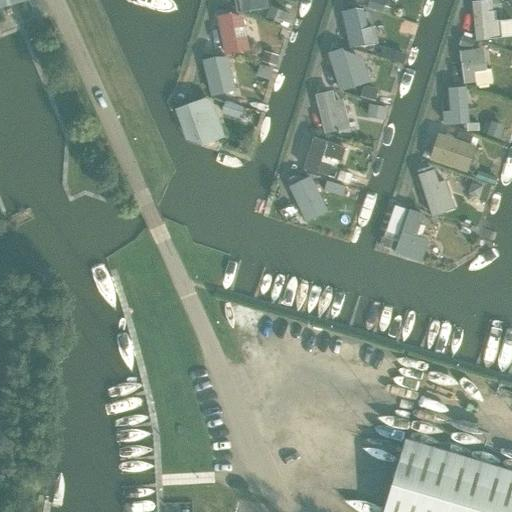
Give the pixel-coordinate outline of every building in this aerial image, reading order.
[(234,0),(236,13),(268,8),(266,0),(234,0)] [(487,0),(471,2),(474,41),(502,39),(500,20),(489,21),(487,0)] [(356,8),(340,12),(348,47),(376,43),(373,27),(366,28),(363,10),(356,8)] [(230,13),(216,16),(224,56),(248,51),(242,18),(230,13)] [(483,48),(459,51),(464,84),(474,82),(475,87),(492,84),(490,69),(486,70),(483,48)] [(342,49),(328,53),(340,91),(367,82),(358,55),(343,54),(342,49)] [(214,57),(201,61),(211,98),(236,91),(227,58),(214,57)] [(469,123),(466,87),(448,88),(450,111),(442,112),(442,123),(448,125),(469,123)] [(332,91),(315,95),(324,134),(349,128),(342,99),(334,101),(332,91)] [(213,105),(204,99),(174,109),(185,140),(203,145),(224,137),(213,105)] [(476,146),(438,133),(429,160),(467,173),(476,146)] [(345,148),(313,138),(303,170),(316,174),(322,156),(340,162),(345,148)] [(434,170),(418,175),(431,218),(445,213),(444,211),(454,208),(445,180),(438,182),(434,170)] [(310,176),(288,186),(305,222),(327,212),(310,176)] [(423,215),(409,210),(394,252),(421,263),(428,241),(415,237),(423,215)] [(511,511),(511,471),(406,439),(383,511),(511,511)]
